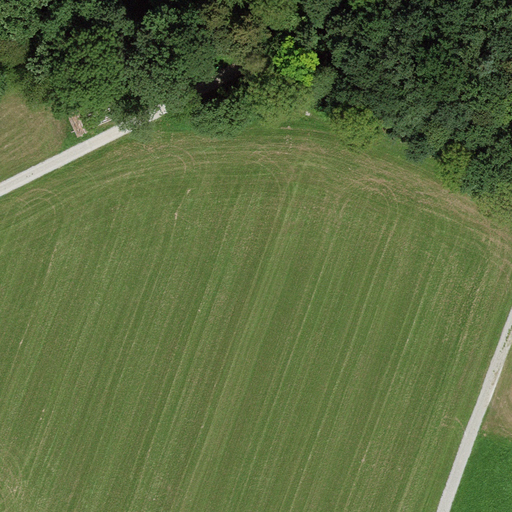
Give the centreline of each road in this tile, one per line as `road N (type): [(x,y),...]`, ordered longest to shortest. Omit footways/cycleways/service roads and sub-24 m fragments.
road 1 (track): [(0,191),(217,89),(345,0)]
road 2 (track): [(450,511),(511,340)]
